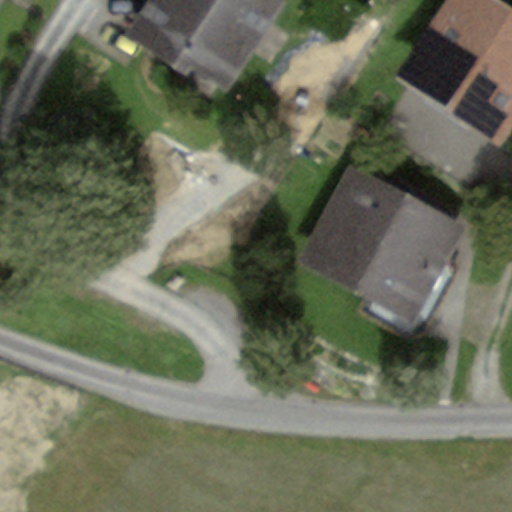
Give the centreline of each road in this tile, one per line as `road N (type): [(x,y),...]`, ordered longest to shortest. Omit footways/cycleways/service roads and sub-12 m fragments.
road 1 (residential): [(0,337),(238,415),(511,424)]
road 2 (track): [(511,422),(488,382),(487,362),(511,288)]
road 3 (track): [(511,182),(405,111)]
